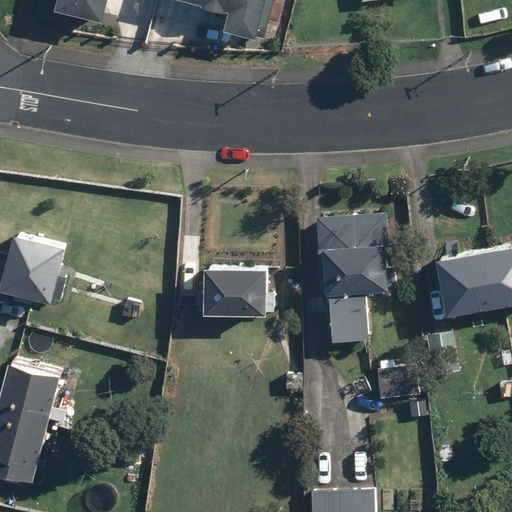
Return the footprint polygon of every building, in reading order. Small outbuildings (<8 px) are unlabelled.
[(61,0),(60,5),(107,16),(110,0),(61,0)] [(201,0),(231,7),(227,24),(263,33),(270,0),(201,0)] [(400,209),(320,207),(318,292),(334,293),(332,343),(378,344),(379,292),(397,292),(400,209)] [(73,241),(19,225),(3,284),(56,299),(73,241)] [(511,241),(439,253),(448,309),(511,298),(511,241)] [(271,265),(209,262),(208,284),(199,283),(198,307),(278,311),(279,287),(270,286),(271,265)] [(457,327),(428,332),(433,369),(463,364),(457,327)] [(66,367),(14,354),(0,407),(0,462),(38,473),(66,367)] [(422,358),(376,360),(377,395),(424,393),(422,358)] [(378,511),(379,487),(312,486),(311,511),(378,511)]
